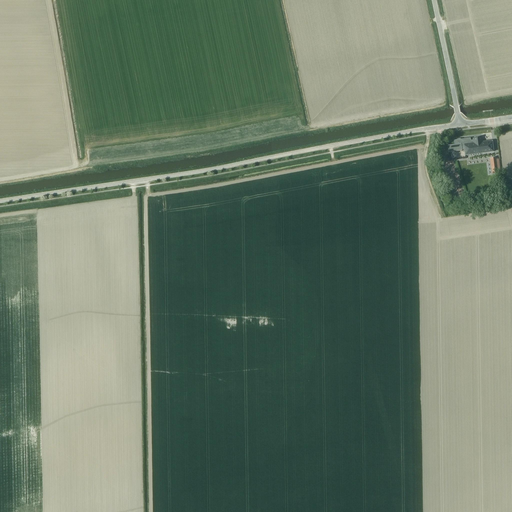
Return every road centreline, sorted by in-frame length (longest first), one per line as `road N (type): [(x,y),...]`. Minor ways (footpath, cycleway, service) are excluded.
road 1 (tertiary): [(140,180),(459,124)]
road 2 (tertiary): [(140,180),(0,200)]
road 3 (tertiary): [(459,124),(432,0)]
